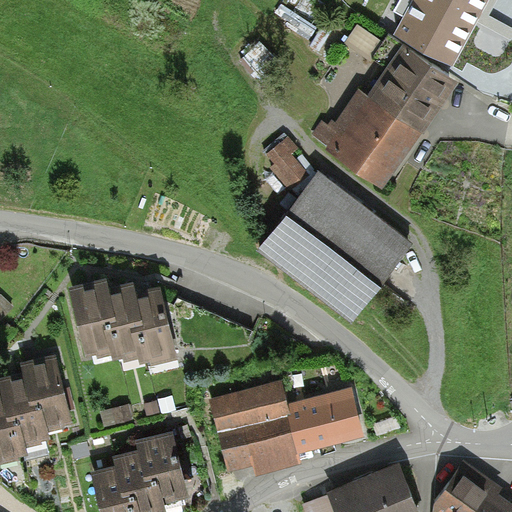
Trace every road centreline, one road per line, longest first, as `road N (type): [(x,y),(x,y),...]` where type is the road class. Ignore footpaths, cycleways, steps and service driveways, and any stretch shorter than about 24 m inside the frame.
road 1 (unclassified): [(454,427),(348,343),(180,246),(0,221)]
road 2 (residential): [(230,511),(322,463),(454,427)]
